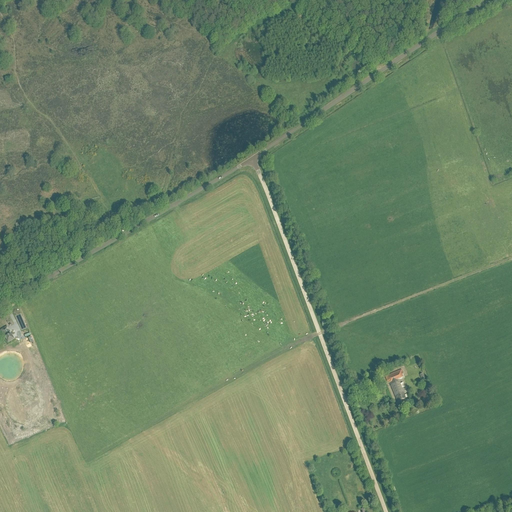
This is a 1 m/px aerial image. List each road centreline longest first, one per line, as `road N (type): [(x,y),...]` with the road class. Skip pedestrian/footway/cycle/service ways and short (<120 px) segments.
road 1 (unclassified): [(385,511),(252,158)]
road 2 (unclassified): [(0,306),(252,158)]
road 3 (unclassified): [(252,158),(486,0)]
road 4 (track): [(372,66),(385,68),(299,0)]
